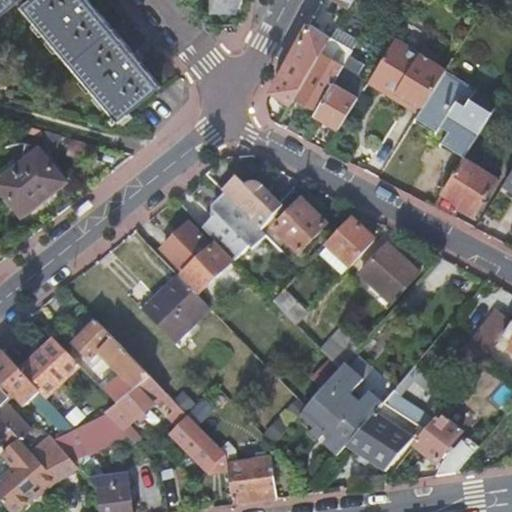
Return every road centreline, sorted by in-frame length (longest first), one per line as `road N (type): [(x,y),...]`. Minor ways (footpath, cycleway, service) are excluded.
road 1 (residential): [(227,108),(251,136),(511,274)]
road 2 (residential): [(0,303),(208,135),(227,108)]
road 3 (residential): [(227,108),(208,63),(154,0)]
road 4 (residential): [(227,108),(287,0)]
